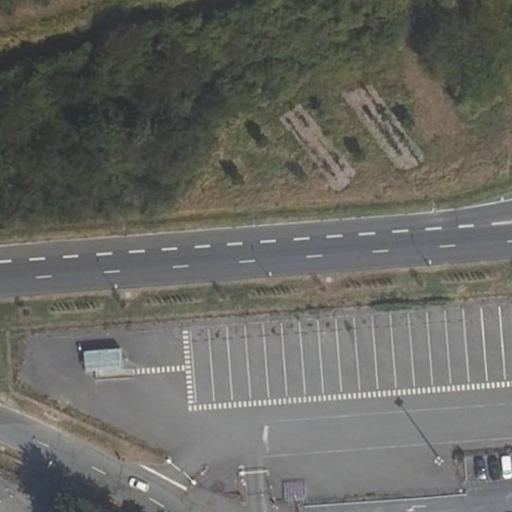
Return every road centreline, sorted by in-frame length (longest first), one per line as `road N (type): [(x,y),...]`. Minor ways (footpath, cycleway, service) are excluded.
road 1 (secondary): [(446,245),(0,277)]
road 2 (track): [(0,64),(218,0)]
road 3 (unclassified): [(169,511),(0,426)]
